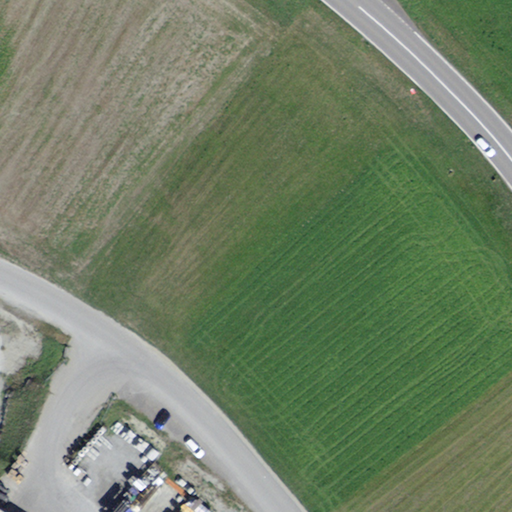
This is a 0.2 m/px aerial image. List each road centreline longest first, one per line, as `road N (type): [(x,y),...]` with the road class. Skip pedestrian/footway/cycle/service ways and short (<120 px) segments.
road 1 (unclassified): [(0,275),(131,354),(284,511)]
road 2 (secondary): [(349,0),(511,158)]
